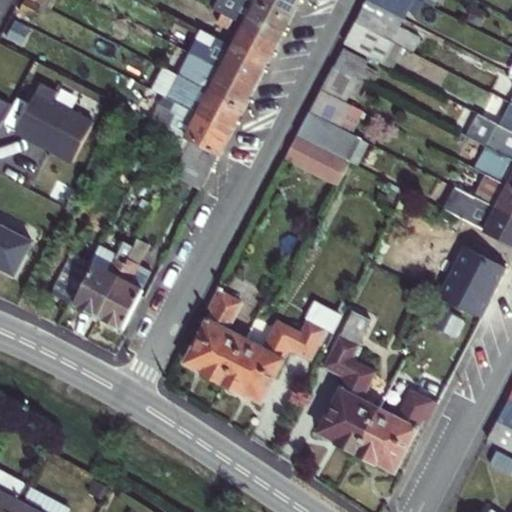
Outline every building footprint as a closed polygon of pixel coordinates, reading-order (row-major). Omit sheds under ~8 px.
[(231,0),(211,0),(211,1),(276,34),(288,12),(264,0),(250,0),(247,8),(231,0)] [(264,0),(288,12),(293,0),(264,0)] [(374,0),(360,0),(352,16),(381,31),(392,10),(374,0)] [(237,26),(230,38),(265,56),(276,34),(211,1),(205,11),(237,26)] [(352,16),(342,34),(381,54),(391,37),(381,31),(352,16)] [(188,44),(197,49),(254,78),(265,56),(230,38),(218,33),(211,45),(193,36),(188,44)] [(341,37),(329,60),(353,72),(371,82),(375,74),(357,64),(364,50),(341,37)] [(204,64),(197,77),(242,100),(254,78),(197,49),(193,58),(204,64)] [(162,59),(150,82),(162,88),(165,90),(177,66),(162,59)] [(329,60),(317,82),(341,95),(353,72),(329,60)] [(177,66),(165,90),(230,123),(242,100),(197,77),(177,66)] [(42,79),(16,128),(73,158),(94,119),(53,97),(58,88),(42,79)] [(317,82),(305,104),(329,117),(341,95),(317,82)] [(171,122),(189,131),(218,146),(230,123),(165,90),(162,88),(157,97),(170,104),(178,108),(171,122)] [(0,94),(0,114),(9,99),(0,94)] [(170,104),(163,118),(171,122),(178,108),(170,104)] [(511,105),(502,124),(511,129),(511,105)] [(511,157),(511,129),(502,124),(491,118),(479,140),(511,157)] [(293,126),(280,151),(323,174),(337,150),(293,126)] [(181,147),(185,150),(210,163),(218,146),(189,131),(181,147)] [(511,185),(511,157),(479,140),(467,162),(480,169),(511,185)] [(185,150),(175,169),(200,182),(210,163),(185,150)] [(477,197),(487,202),(511,215),(511,185),(480,169),(468,192),(477,197)] [(472,205),(477,197),(468,192),(466,191),(461,200),(472,205)] [(477,197),(472,205),(482,211),(487,202),(477,197)] [(482,211),(474,224),(507,242),(511,232),(511,215),(487,202),(482,211)] [(0,224),(0,266),(12,273),(29,240),(0,224)] [(138,230),(128,249),(98,308),(122,321),(143,281),(153,263),(137,254),(147,234),(138,230)] [(71,244),(50,284),(98,308),(128,249),(122,246),(120,251),(101,241),(93,256),(71,244)] [(206,300),(178,350),(196,360),(195,363),(203,367),(202,370),(212,376),(237,330),(218,321),(233,292),(212,280),(202,298),(206,300)] [(254,339),(237,330),(212,376),(221,380),(223,378),(228,381),(230,378),(248,388),(275,337),(301,350),(315,324),(322,328),(331,310),(303,295),(289,322),(269,311),(254,339)] [(323,340),(314,357),(332,367),(341,349),(323,340)] [(365,362),(341,349),(332,367),(338,370),(310,421),(325,429),(325,432),(334,438),(333,441),(343,447),(368,399),(350,390),(365,362)] [(511,380),(509,379),(497,401),(511,409),(511,380)] [(385,409),(368,399),(343,447),(354,453),(357,450),(362,452),(365,450),(383,460),(410,409),(417,412),(426,395),(400,381),(385,409)] [(511,409),(497,401),(485,425),(511,439),(511,438),(511,409)] [(485,425),(474,444),(501,458),(511,439),(485,425)] [(484,457),(476,472),(502,484),(509,469),(484,457)] [(0,511),(8,494),(14,476),(0,471),(0,511)] [(57,511),(8,494),(0,511),(57,511)]
